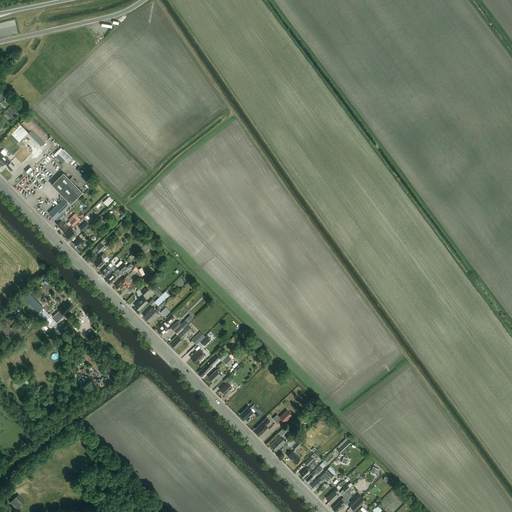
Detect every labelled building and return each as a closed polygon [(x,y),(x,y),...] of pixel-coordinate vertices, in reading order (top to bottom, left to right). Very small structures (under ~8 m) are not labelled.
[(49,137),(28,115),(20,123),(41,145),(49,137)] [(28,132),(21,125),(11,134),(19,141),(28,132)] [(67,163),(72,158),(64,149),(59,154),(67,163)] [(7,159),(1,152),(0,152),(0,163),(3,166),(5,164),(7,166),(11,161),(8,158),(7,159)] [(22,153),(17,157),(23,163),(28,159),(22,153)] [(50,213),(57,221),(64,213),(64,211),(83,192),(63,173),(51,185),(61,195),(60,195),(61,200),(62,201),(50,213)] [(113,200),(109,196),(103,202),(107,206),(113,200)] [(64,218),(61,221),(57,225),(64,232),(69,227),(65,223),(66,222),(66,221),(64,218)] [(73,226),(78,222),(74,218),(70,222),(73,226)] [(83,232),(89,226),(86,222),(79,228),(83,232)] [(77,234),(72,230),(71,229),(65,235),(70,241),(77,234)] [(78,248),(84,242),(79,238),(77,240),(74,244),(78,248)] [(103,260),(107,256),(103,253),(100,256),(93,263),(100,269),(106,263),(103,260)] [(134,266),(131,263),(127,267),(123,264),(118,269),(113,274),(108,279),(112,283),(114,281),(118,278),(117,277),(120,274),(123,274),(124,275),(128,271),(128,272),(134,266)] [(111,268),(108,265),(101,272),(105,276),(110,271),(109,270),(111,268)] [(131,277),(128,275),(122,281),(121,280),(118,283),(119,284),(116,287),(118,290),(121,287),(122,288),(124,286),(125,287),(127,287),(130,291),(131,290),(134,294),(136,291),(133,288),(136,285),(132,282),(131,283),(128,280),(131,277)] [(163,292),(158,287),(157,288),(156,287),(152,290),(159,297),(163,294),(162,293),(163,292)] [(150,291),(147,288),(142,293),(144,296),(150,291)] [(159,306),(157,308),(160,310),(166,303),(164,301),(169,295),(165,291),(154,302),(159,306)] [(143,297),(143,298),(134,306),(139,311),(148,302),(143,297)] [(57,313),(53,317),(58,322),(69,310),(72,306),(69,302),(57,313)] [(58,322),(53,317),(43,307),(37,313),(52,328),(58,322)] [(155,311),(155,310),(152,307),(146,313),(146,314),(144,316),(147,319),(155,311)] [(165,317),(170,312),(166,307),(160,312),(165,317)] [(159,314),(157,312),(160,310),(157,308),(155,310),(155,311),(147,319),(150,322),(152,320),(152,321),(159,314)] [(167,324),(173,318),(175,317),(171,313),(164,320),(165,322),(157,330),(162,335),(165,332),(166,333),(169,330),(166,327),(168,325),(167,324)] [(188,325),(184,321),(180,325),(177,321),(171,327),(174,331),(178,334),(188,325)] [(184,338),(184,337),(192,329),(188,326),(178,336),(179,337),(171,344),(175,349),(180,344),(181,345),(183,342),(182,340),(184,338)] [(63,327),(58,332),(103,378),(108,374),(63,327)] [(196,345),(205,336),(200,332),(191,340),(196,345)] [(211,340),(207,335),(200,342),(204,346),(211,340)] [(258,348),(252,353),(256,357),(261,352),(258,348)] [(197,364),(205,356),(199,349),(190,357),(197,364)] [(229,355),(226,352),(220,359),(222,361),(229,355)] [(202,376),(210,369),(212,367),(211,366),(220,358),(217,355),(208,363),(198,372),(202,376)] [(233,360),(229,356),(223,361),(227,366),(233,360)] [(218,368),(215,370),(208,377),(213,382),(217,378),(218,379),(221,376),(218,373),(221,371),(218,368)] [(232,388),(228,384),(231,381),(228,377),(224,381),(226,383),(220,389),(225,394),(232,388)] [(258,408),(254,404),(249,408),(254,413),(256,412),(255,411),(258,408)] [(245,420),(249,416),(249,417),(253,413),(248,407),(240,415),(245,420)] [(292,415),(287,410),(279,417),(284,422),(292,415)] [(265,426),(270,422),(266,418),(262,422),(254,430),(260,435),(268,428),(265,426)] [(287,431),(284,428),(278,433),(281,436),(287,431)] [(280,436),(270,445),(276,451),(278,448),(279,448),(286,442),(280,436)] [(291,447),(296,442),(291,438),(287,443),(291,447)] [(351,443),(348,440),(337,449),(341,453),(351,443)] [(295,450),(301,444),(298,441),(292,447),(295,450)] [(295,464),(300,460),(292,452),(288,456),(295,464)] [(314,460),(310,456),(304,463),(307,467),(314,460)] [(315,460),(309,466),(301,474),(304,478),(314,467),(318,464),(315,460)] [(320,465),(317,468),(312,473),(311,473),(305,479),(309,483),(315,477),(315,476),(317,474),(320,471),(319,471),(322,468),(320,465)] [(330,466),(328,468),(325,471),(326,472),(320,477),(311,486),(314,489),(315,488),(316,489),(324,481),(323,480),(325,479),(327,481),(334,475),(333,474),(335,472),(330,466)] [(25,481),(32,476),(28,471),(22,476),(25,481)] [(353,485),(350,483),(347,485),(343,490),(345,492),(350,488),(353,485)] [(339,491),(336,488),(326,498),(331,503),(339,496),(337,494),(339,491)] [(343,496),(344,497),(333,508),(336,511),(342,507),(341,506),(344,503),(346,504),(349,502),(347,500),(351,496),(347,491),(343,496)] [(361,497),(359,494),(348,505),(350,507),(361,497)] [(17,509),(23,504),(16,497),(10,502),(17,509)] [(365,501),(361,497),(351,508),(354,511),(365,501)]
